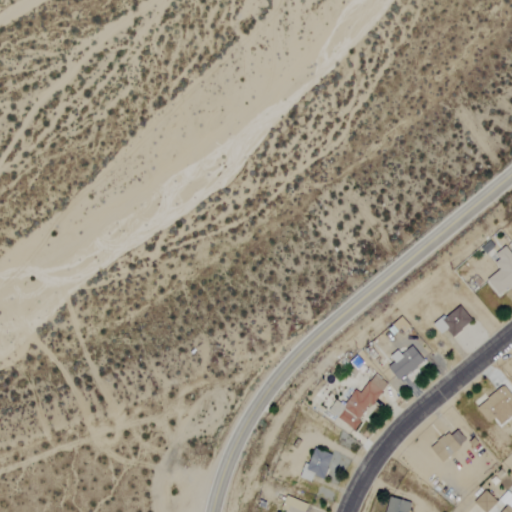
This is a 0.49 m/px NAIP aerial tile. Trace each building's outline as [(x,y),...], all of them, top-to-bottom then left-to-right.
[(511,286),(511,251),(508,247),(493,259),(500,268),(487,279),(501,296),(511,286)] [(453,336),(473,322),(461,306),(434,324),(441,334),(448,329),(453,336)] [(393,324),(402,334),(410,326),(401,316),(393,324)] [(425,362),(414,346),(401,354),(398,350),(386,358),(400,379),(425,362)] [(329,411),(354,429),(387,383),(375,374),(361,393),(355,389),(344,404),(337,399),(329,411)] [(511,403),(502,389),(477,406),(489,423),(497,418),(501,424),(511,417),(511,403)] [(431,447),(441,461),(467,443),(457,428),(431,447)] [(314,475),(324,478),(333,455),(314,447),(302,478),(312,481),(314,475)] [(484,511),(488,511),(498,502),(486,491),(475,502),(484,511)] [(306,511),(310,504),(287,496),(282,509),(286,511),(285,511),(306,511)] [(408,511),(411,502),(390,497),(385,511),(408,511)]
